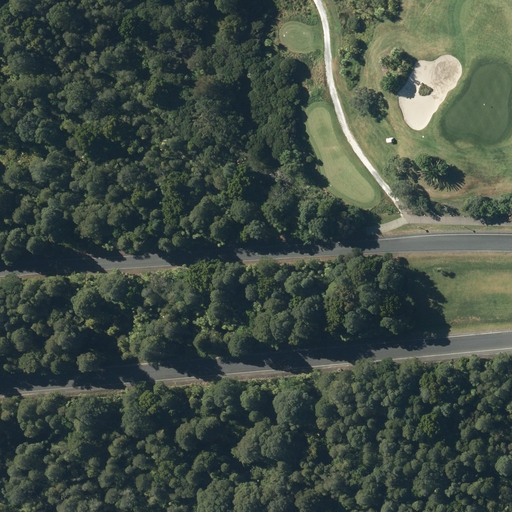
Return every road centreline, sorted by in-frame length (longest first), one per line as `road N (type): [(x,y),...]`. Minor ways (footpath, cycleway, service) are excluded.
road 1 (tertiary): [(511,339),(0,383)]
road 2 (tertiary): [(0,270),(511,242)]
